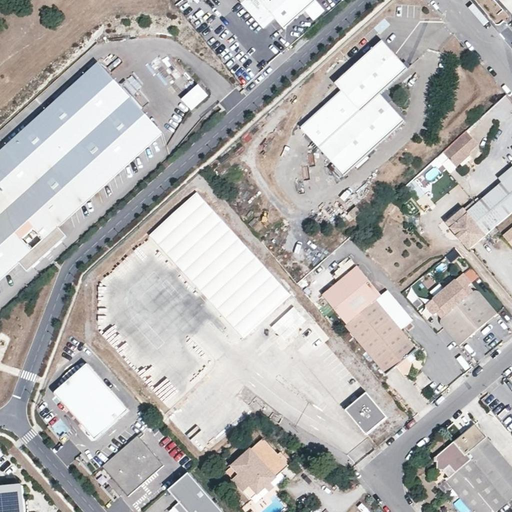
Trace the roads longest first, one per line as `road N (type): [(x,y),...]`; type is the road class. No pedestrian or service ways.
road 1 (residential): [(11,420),(71,266),(365,0)]
road 2 (unknown): [(0,135),(94,44),(113,39),(190,62),(251,102)]
road 3 (residential): [(511,353),(399,451),(390,481),(403,511)]
road 4 (unknown): [(0,301),(154,158)]
road 5 (unknown): [(511,298),(460,239),(433,233),(435,218),(459,190)]
road 6 (residential): [(94,511),(11,420)]
